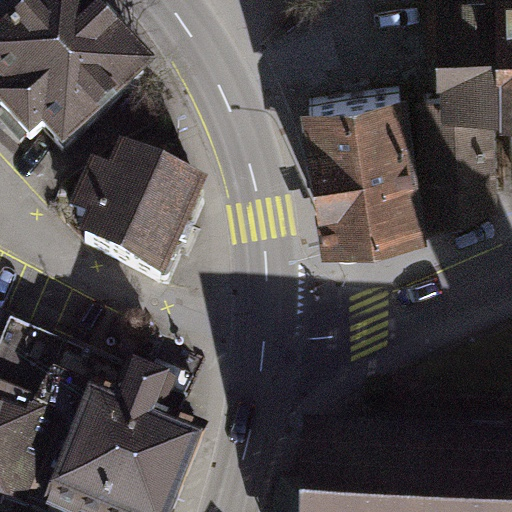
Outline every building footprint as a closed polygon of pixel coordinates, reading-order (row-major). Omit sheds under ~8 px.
[(162,82),(85,0),(61,0),(0,56),(0,89),(11,101),(0,111),(0,118),(35,157),(50,144),(71,166),(162,82)] [(501,122),(499,0),(433,0),(438,96),(438,116),(495,121),(501,122)] [(511,0),(499,0),(501,122),(510,122),(511,186),(511,0)] [(400,91),(301,105),(321,247),(421,233),(400,91)] [(438,96),(417,98),(425,228),(494,208),(495,121),(438,116),(438,96)] [(211,197),(126,159),(115,184),(97,176),(75,224),(92,232),(83,251),(168,290),(211,197)] [(0,347),(10,321),(0,317),(0,347)] [(0,506),(17,511),(53,511),(84,434),(37,415),(71,346),(10,321),(0,347),(0,506)] [(37,415),(84,434),(53,511),(187,511),(208,457),(163,437),(183,395),(71,346),(37,415)] [(511,511),(511,434),(307,428),(306,469),(292,469),(279,472),(269,496),(269,507),(268,511),(511,511)]
